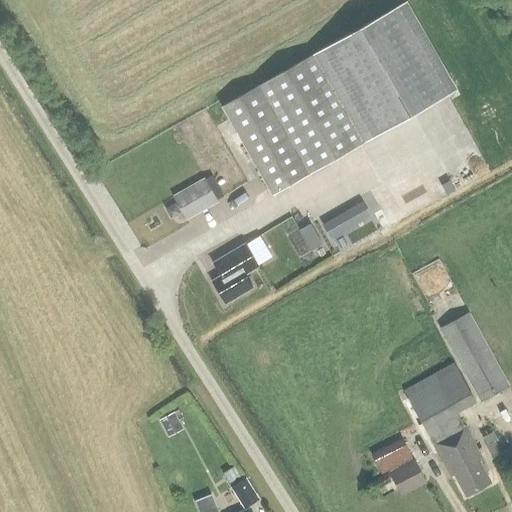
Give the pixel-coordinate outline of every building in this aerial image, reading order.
[(406,1),(222,106),(272,194),(457,89),(406,1)] [(204,178),(173,196),(187,220),(218,202),(204,178)] [(309,224),(298,230),(310,250),(321,243),(309,224)] [(221,276),(212,281),(225,303),(253,286),(245,273),(259,265),(246,243),(213,263),(221,276)] [(480,401),(508,386),(468,312),(440,328),(480,401)] [(480,459),(482,458),(464,427),(463,427),(455,413),(475,402),(453,363),(403,391),(424,429),(425,429),(433,443),(433,444),(451,477),(454,476),(465,496),(491,482),(479,461),(481,460),(480,459)] [(175,412),(159,420),(168,438),(184,430),(175,412)] [(400,434),(366,452),(380,478),(388,473),(401,498),(427,484),(400,434)] [(494,442),(485,446),(491,458),(500,453),(494,442)] [(244,509),(259,499),(246,478),(241,481),(234,469),(223,476),(244,509)]
